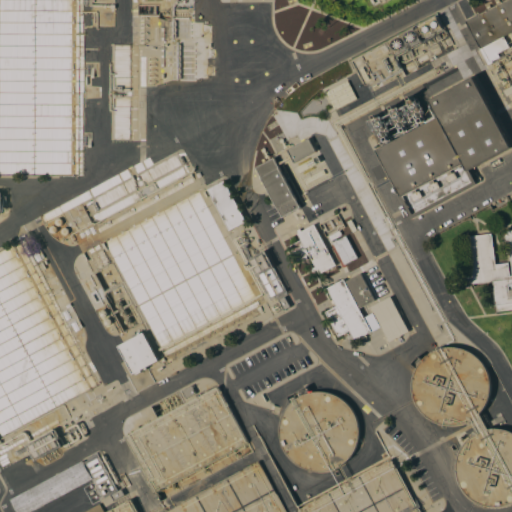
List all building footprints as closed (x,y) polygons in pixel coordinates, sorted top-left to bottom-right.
[(505,0),(511,0),(511,30),(504,35),(509,47),(498,53),(500,56),(492,61),(492,62),(488,64),(479,46),(466,21),(505,0)] [(435,15),(443,28),(426,38),(418,25),(435,15)] [(413,27),(421,41),(395,55),(388,40),(413,27)] [(511,147),(469,170),(477,183),(412,218),(399,194),(401,193),(378,150),(381,148),(375,135),(425,107),(432,120),(439,117),(429,100),(473,76),(511,147)] [(335,109),(326,91),(349,81),(357,99),(335,109)] [(380,147),(427,123),(413,96),(386,110),(367,120),(380,147)] [(309,138),(316,151),(294,162),(287,149),(309,138)] [(317,155),(321,161),(300,172),(297,166),(317,155)] [(301,207),(282,217),(255,167),(274,157),(301,207)] [(246,221),(229,230),(207,189),(224,180),(246,221)] [(326,237),(320,224),(338,214),(345,227),(326,237)] [(336,265),(319,274),(316,269),(314,270),(313,267),(315,266),(309,254),(297,260),(289,246),(301,239),(297,233),(314,224),(336,265)] [(492,233),(495,264),(508,262),(510,275),(511,275),(508,243),(505,244),(504,234),(507,233),(507,230),(511,229),(511,309),(497,311),(494,281),(471,283),(471,279),(465,280),(464,272),(470,271),(470,270),(468,270),(464,236),(492,233)] [(345,265),(333,242),(346,235),(358,258),(345,265)] [(287,291),(270,301),(248,259),(265,250),(287,291)] [(375,300),(359,308),(372,331),(354,340),(349,330),(338,336),(325,312),(336,306),(334,302),(332,304),(330,300),(333,299),(327,288),(343,279),(345,281),(361,273),(375,300)] [(408,331),(389,341),(371,306),(390,296),(408,331)] [(158,360),(146,366),(147,368),(145,369),(144,368),(141,369),(142,371),(136,374),(135,372),(133,374),(118,346),(138,335),(137,333),(140,331),(141,333),(143,332),(158,360)] [(460,423),(453,424),(446,424),(440,423),(433,421),(427,417),(422,413),(418,408),(414,402),(412,395),(411,389),(411,382),(412,375),(414,369),(418,363),(422,357),(427,353),(433,350),(440,347),(447,346),(453,346),(460,347),(466,350),(472,353),(478,358),(482,363),(485,369),(488,375),(489,382),(489,389),(488,396),(485,402),(482,408),(477,413),(472,418),(466,421),(460,423)] [(0,443),(42,417),(32,379),(31,375),(15,370),(15,372),(9,362),(0,358),(0,443)] [(218,386),(248,441),(154,491),(125,436),(218,386)] [(328,470),(321,471),(314,472),(307,470),(301,468),(295,465),(289,460),(285,455),(281,449),(279,442),(278,435),(277,428),(279,422),(281,415),(284,409),(289,403),(294,399),(300,395),(307,393),(313,392),(320,391),(327,393),(334,395),(340,398),(345,403),(350,408),(353,414),(356,421),(357,428),(357,435),(356,442),(354,448),(350,454),(346,460),(341,464),(335,468),(328,470)] [(502,508),(496,509),(489,509),(482,507),(476,505),(470,501),(465,497),(461,491),(457,485),(455,479),(454,472),(454,465),(455,459),(458,452),(461,446),(466,441),(471,437),(477,434),(484,431),(490,430),(497,430),(504,432),(510,434),(511,435),(511,503),(509,505),(502,508)] [(27,445),(54,431),(63,446),(35,461),(27,445)] [(83,460),(84,462),(96,455),(95,453),(98,451),(118,490),(121,488),(124,494),(114,500),(110,493),(103,498),(92,479),(29,511),(17,511),(11,499),(83,460)] [(392,458),(420,511),(298,511),(297,509),(392,458)] [(165,511),(258,461),(285,511),(165,511)] [(138,511),(82,511),(99,503),(104,511),(106,511),(132,499),(138,511)]
